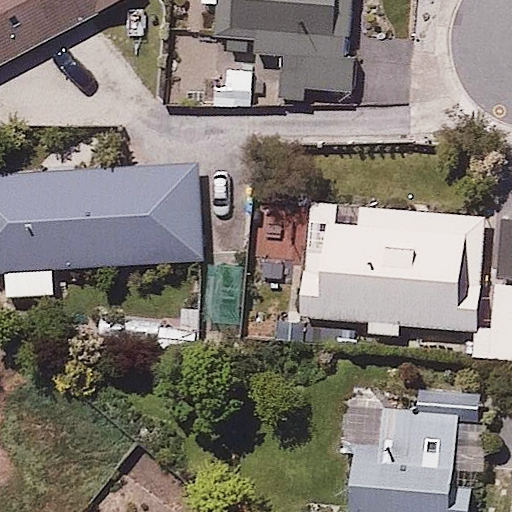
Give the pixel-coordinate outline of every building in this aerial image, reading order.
[(0,0),(0,65),(117,0),(0,0)] [(359,0),(200,0),(201,0),(229,2),(225,42),(289,47),(286,86),(359,92),(363,51),(355,50),(359,0)] [(210,256),(203,158),(0,171),(0,268),(7,268),(9,298),(62,294),(61,266),(210,256)] [(317,192),(307,314),(479,327),(476,354),(511,356),(511,274),(484,273),(489,205),(317,192)] [(357,443),(350,511),(484,511),(487,482),(462,480),(469,410),(386,402),(381,446),(357,443)]
